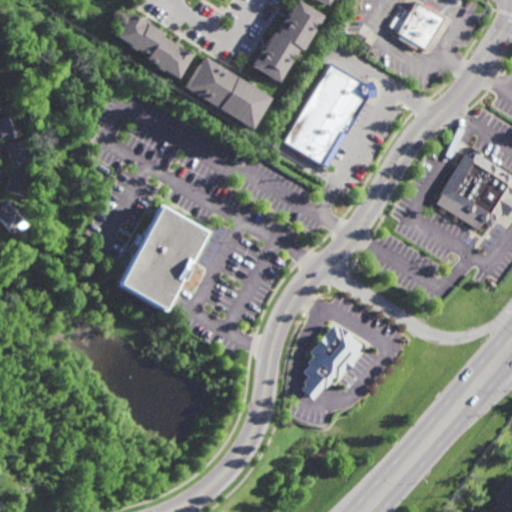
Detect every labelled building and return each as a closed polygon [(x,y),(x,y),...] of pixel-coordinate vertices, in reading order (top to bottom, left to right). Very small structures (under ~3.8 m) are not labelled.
[(298,49),(294,47),(274,81),(245,63),(250,54),(252,55),(256,50),(255,49),(267,28),(270,30),(274,23),(276,24),(280,18),(278,17),(288,0),(297,0),(319,13),(298,49)] [(427,3),(433,6),(432,8),(444,15),(443,17),(445,19),(426,49),(424,48),(422,50),(417,47),(416,49),(408,43),(410,40),(397,32),(399,29),(391,24),(396,16),(400,19),(406,9),(407,10),(411,5),(412,6),(416,0),(425,5),(427,3)] [(140,17),(141,15),(146,18),(144,20),(159,29),(158,32),(172,41),(173,39),(178,42),(177,45),(189,52),(175,76),(160,67),(159,70),(154,67),(155,64),(142,57),(145,53),(133,46),(131,48),(126,45),(127,42),(111,33),(125,9),(140,17)] [(266,97),(247,127),(182,85),(201,56),(266,97)] [(361,81),(368,80),(369,82),(372,81),(375,93),(372,94),(372,95),(366,97),(324,165),(284,140),(330,64),(361,81)] [(0,139),(0,115),(11,113),(16,135),(0,139)] [(6,164),(6,163),(5,163),(3,157),(5,157),(1,143),(22,138),(27,159),(6,164)] [(511,178),(511,184),(505,195),(510,199),(500,216),(495,213),(485,228),(477,222),(472,229),(441,210),(446,201),(433,193),(459,152),(467,157),(470,151),(511,178)] [(20,195),(0,189),(1,186),(0,186),(2,179),(3,179),(6,169),(26,175),(20,195)] [(21,216),(13,223),(14,223),(5,231),(0,225),(0,202),(5,198),(21,216)] [(184,265),(189,268),(182,280),(177,277),(157,311),(110,283),(156,203),(204,231),(184,265)] [(354,345),(351,350),(353,352),(345,361),(346,361),(338,371),(337,371),(329,380),(326,377),(316,389),(315,387),(304,400),(292,389),(296,385),(294,382),(300,377),(294,372),(301,365),(299,362),(306,355),(302,352),(327,324),(330,328),(332,325),(354,345)] [(511,511),(489,511),(496,502),(492,500),(505,479),(511,483),(511,511)]
